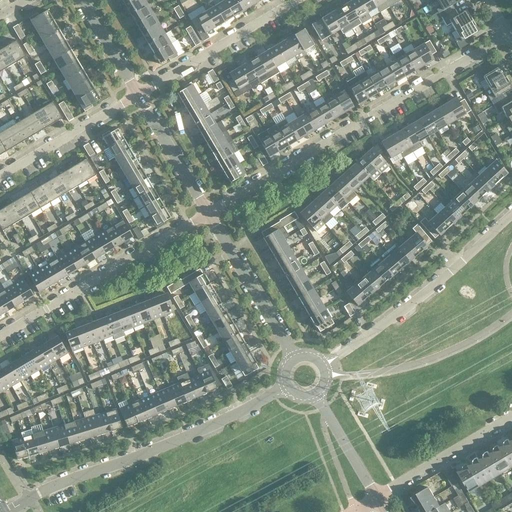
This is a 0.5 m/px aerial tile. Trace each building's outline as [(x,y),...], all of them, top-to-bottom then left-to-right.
[(147,4),(144,0),(132,0),(124,5),(130,15),(147,4)] [(243,11),(236,0),(225,0),(224,1),(233,17),(243,11)] [(252,6),(248,0),(236,0),(243,11),(252,6)] [(367,13),(359,0),(353,0),(349,3),(358,18),(367,13)] [(377,7),(372,0),(359,0),(367,13),(377,7)] [(389,7),(384,0),(372,0),(377,7),(380,13),(389,7)] [(460,0),(436,0),(441,7),(436,10),(437,12),(441,18),(453,11),(450,6),(460,0)] [(233,17),(224,1),(215,6),(224,22),(233,17)] [(361,24),(358,18),(349,3),(339,8),(352,29),(361,24)] [(153,14),(147,4),(130,15),(136,24),(153,14)] [(181,11),(178,6),(173,9),(176,14),(181,11)] [(224,22),(215,6),(205,12),(215,28),(224,22)] [(352,29),(339,8),(330,14),(340,29),(343,35),(352,29)] [(39,15),(37,13),(29,18),(36,30),(54,20),(47,10),(39,15)] [(456,16),(453,11),(441,18),(446,26),(451,23),(455,31),(472,20),(466,10),(456,16)] [(184,16),(181,11),(176,14),(179,19),(184,16)] [(215,28),(205,12),(197,17),(196,17),(196,18),(191,21),(197,31),(202,28),(205,33),(206,33),(215,28)] [(437,12),(431,15),(435,21),(441,18),(437,12)] [(159,24),(153,14),(136,24),(142,34),(159,24)] [(340,29),(330,14),(321,19),(330,35),(340,29)] [(330,35),(321,19),(312,24),(311,25),(321,41),(330,35)] [(59,30),(54,20),(36,30),(42,40),(59,30)] [(479,31),(472,20),(455,31),(459,38),(455,41),(460,49),(471,42),(469,37),(479,31)] [(392,21),(387,24),(390,29),(395,26),(392,21)] [(25,36),(18,24),(12,27),(19,39),(25,36)] [(165,34),(159,24),(142,34),(148,44),(165,34)] [(390,29),(387,24),(382,28),(385,32),(390,29)] [(193,31),(190,26),(185,29),(188,34),(193,31)] [(303,30),(294,35),(304,51),(313,45),(313,46),(314,45),(304,29),(303,29),(303,30)] [(65,40),(59,30),(42,40),(48,50),(65,40)] [(200,43),(193,31),(188,34),(195,46),(200,43)] [(373,32),(368,35),(371,40),(376,37),(373,32)] [(171,44),(165,34),(148,44),(153,54),(171,44)] [(306,55),(304,51),(294,35),(285,40),(294,56),(297,60),(306,55)] [(371,40),(368,35),(363,39),(366,43),(371,40)] [(26,56),(16,40),(7,46),(16,62),(26,56)] [(71,50),(65,40),(48,50),(54,60),(71,50)] [(294,56),(285,40),(276,46),(285,62),(294,56)] [(436,52),(429,40),(414,49),(424,65),(430,62),(429,61),(433,58),(431,55),(436,52)] [(28,42),(23,45),(26,50),(31,47),(28,42)] [(355,43),(350,46),(353,51),(358,48),(355,43)] [(178,56),(171,44),(153,54),(159,64),(168,59),(170,61),(178,56)] [(16,62),(7,46),(0,49),(0,55),(7,68),(16,62)] [(285,62),(276,46),(267,51),(276,67),(285,62)] [(353,51),(350,46),(344,50),(347,54),(353,51)] [(34,52),(31,47),(26,50),(29,55),(34,52)] [(424,65),(414,49),(405,55),(414,70),(418,67),(418,68),(424,65)] [(77,59),(71,50),(54,60),(60,70),(77,59)] [(393,55),(396,60),(405,76),(411,73),(410,72),(414,70),(405,55),(402,50),(393,55)] [(450,55),(447,50),(441,54),(444,58),(450,55)] [(279,72),(276,67),(267,51),(257,57),(270,78),(279,72)] [(334,56),(328,59),(331,64),(337,61),(334,56)] [(270,78),(257,57),(248,62),(260,83),(270,78)] [(83,69),(77,59),(60,70),(65,79),(83,69)] [(405,76),(396,60),(386,66),(395,81),(399,78),(400,80),(405,76)] [(39,61),(34,64),(37,70),(43,67),(39,61)] [(329,66),(326,61),(321,64),(323,69),(329,66)] [(260,83),(248,62),(239,68),(251,89),(260,83)] [(395,81),(386,66),(377,71),(387,87),(392,84),(391,83),(395,81)] [(484,80),(489,87),(506,77),(500,66),(489,72),(487,67),(475,74),(480,83),(484,80)] [(46,72),(43,67),(37,70),(40,75),(46,72)] [(251,89),(239,68),(230,73),(229,73),(226,69),(221,72),(236,98),(251,89)] [(88,79),(83,69),(65,79),(71,89),(88,79)] [(218,80),(212,70),(207,73),(213,83),(218,80)] [(310,70),(305,73),(308,78),(313,75),(310,70)] [(387,87),(377,71),(368,77),(377,92),(380,89),(381,91),(387,87)] [(377,92),(368,77),(365,72),(355,77),(368,98),(373,95),(373,94),(377,92)] [(308,78),(305,73),(299,76),(302,81),(308,78)] [(368,98),(355,77),(346,83),(358,103),(362,101),(363,102),(368,98)] [(511,87),(506,77),(489,87),(484,90),(493,105),(505,98),(502,94),(511,87)] [(94,89),(88,79),(71,89),(77,99),(94,89)] [(51,81),(46,84),(49,89),(54,86),(51,81)] [(291,81),(286,84),(289,89),(294,86),(291,81)] [(177,93),(183,104),(198,95),(191,82),(183,87),(184,89),(177,93)] [(289,89),(286,84),(281,87),(284,92),(289,89)] [(57,91),(54,86),(49,89),(52,94),(57,91)] [(331,91),(334,97),(344,113),(350,109),(349,108),(353,106),(341,86),(331,91)] [(100,99),(94,89),(77,99),(85,112),(93,107),(91,104),(100,99)] [(473,95),(469,90),(464,93),(467,98),(473,95)] [(273,92),(267,95),(270,100),(276,97),(273,92)] [(204,104),(198,95),(183,104),(189,113),(204,104)] [(270,100),(267,95),(262,98),(265,103),(270,100)] [(344,113),(334,97),(325,102),(334,117),(338,115),(338,116),(344,113)] [(511,100),(508,103),(505,98),(493,105),(498,114),(503,111),(507,118),(511,115),(511,100)] [(452,100),(446,103),(456,120),(471,111),(464,99),(459,102),(457,99),(453,101),(452,100)] [(63,101),(58,105),(61,110),(66,107),(63,101)] [(63,118),(53,102),(43,107),(53,124),(63,118)] [(334,117),(325,102),(316,108),(325,124),(331,120),(330,119),(334,117)] [(456,120),(446,103),(441,107),(442,108),(438,110),(447,125),(456,120)] [(210,114),(204,104),(189,113),(195,123),(210,114)] [(53,124),(43,107),(34,113),(43,129),(53,124)] [(73,118),(66,107),(61,110),(68,121),(73,118)] [(325,124),(316,108),(306,113),(315,128),(319,126),(320,127),(325,124)] [(447,125),(438,110),(434,112),(433,111),(428,114),(437,131),(447,125)] [(43,129),(34,113),(25,118),(34,135),(43,129)] [(315,128),(306,113),(297,119),(307,135),(312,131),(311,130),(315,128)] [(215,124),(210,114),(195,123),(200,133),(215,124)] [(437,131),(428,114),(422,118),(423,119),(419,121),(428,136),(437,131)] [(34,135),(25,118),(15,124),(25,140),(34,135)] [(285,119),(275,124),(288,146),(293,142),(293,141),(297,139),(288,124),(285,119)] [(307,135),(297,119),(288,124),(297,139),(301,137),(301,138),(307,135)] [(226,131),(221,121),(215,124),(200,133),(206,143),(226,131)] [(428,136),(419,121),(415,123),(415,122),(409,125),(419,142),(428,136)] [(25,140),(15,124),(6,129),(15,146),(25,140)] [(288,146),(275,124),(266,130),(269,135),(278,150),(282,148),(283,149),(288,146)] [(419,142),(409,125),(404,129),(404,130),(401,132),(409,147),(419,142)] [(478,125),(472,129),(474,133),(480,129),(478,125)] [(101,135),(109,148),(124,139),(118,128),(110,133),(109,131),(101,135)] [(15,146),(6,129),(0,132),(0,141),(6,151),(15,146)] [(232,141),(226,131),(206,143),(212,153),(232,141)] [(413,152),(409,147),(401,132),(397,134),(396,133),(391,136),(400,153),(403,158),(413,152)] [(278,150),(269,135),(259,141),(269,157),(275,153),(274,152),(278,150)] [(400,153),(391,136),(385,140),(386,141),(382,143),(390,158),(400,153)] [(495,146),(502,142),(498,136),(492,140),(495,146)] [(462,142),(465,146),(470,141),(467,138),(462,142)] [(130,148),(124,139),(109,148),(114,157),(130,148)] [(232,141),(212,153),(218,163),(233,154),(238,151),(232,141)] [(94,153),(88,143),(83,146),(89,156),(94,153)] [(476,146),(473,143),(468,147),(471,151),(476,146)] [(135,158),(130,148),(114,157),(120,167),(135,158)] [(368,153),(365,156),(381,174),(389,166),(373,148),(367,152),(368,153)] [(455,148),(450,152),(454,156),(459,152),(455,148)] [(468,154),(464,151),(459,155),(463,159),(468,154)] [(454,156),(450,152),(445,157),(449,161),(454,156)] [(268,163),(262,153),(256,156),(263,166),(268,163)] [(239,164),(233,154),(218,163),(224,172),(239,164)] [(463,159),(459,155),(454,160),(458,163),(463,159)] [(381,174),(365,156),(362,159),(361,158),(356,163),(369,176),(373,181),(381,174)] [(141,168),(135,158),(120,167),(126,177),(141,168)] [(96,175),(87,159),(77,164),(87,181),(96,175)] [(495,160),(487,168),(499,181),(507,173),(495,160)] [(369,176),(356,163),(351,167),(352,168),(349,171),(361,184),(369,176)] [(439,163),(434,167),(437,171),(442,167),(439,163)] [(87,181),(77,164),(68,170),(77,186),(87,181)] [(246,176),(239,164),(224,172),(230,183),(237,178),(239,180),(246,176)] [(451,170),(447,166),(442,171),(446,174),(451,170)] [(437,171),(434,167),(429,172),(433,176),(437,171)] [(147,178),(141,168),(126,177),(132,187),(147,178)] [(499,181),(487,168),(478,176),(490,189),(499,181)] [(77,186),(68,170),(58,175),(68,192),(77,186)] [(361,184),(349,171),(346,174),(345,173),(340,177),(353,191),(361,184)] [(446,174),(442,171),(438,175),(441,179),(446,174)] [(68,192),(58,175),(49,181),(59,197),(68,192)] [(490,189),(478,176),(470,184),(482,196),(490,189)] [(357,195),(353,191),(340,177),(335,181),(336,182),(333,185),(349,203),(357,195)] [(153,188),(147,178),(132,187),(138,197),(153,188)] [(423,178),(418,182),(421,186),(426,182),(423,178)] [(59,197),(49,181),(40,186),(49,203),(59,197)] [(421,186),(418,182),(413,187),(416,191),(421,186)] [(434,185),(431,182),(426,186),(429,190),(434,185)] [(482,196),(470,184),(462,191),(473,204),(482,196)] [(349,203),(333,185),(330,188),(329,187),(324,191),(337,205),(341,210),(349,203)] [(49,203),(40,186),(30,192),(40,208),(49,203)] [(429,190),(426,186),(421,191),(424,194),(429,190)] [(159,198),(153,188),(138,197),(144,207),(159,198)] [(337,205),(324,191),(319,196),(320,197),(317,200),(329,213),(337,205)] [(473,204),(462,191),(453,199),(465,212),(473,204)] [(40,208),(30,192),(21,198),(31,214),(40,208)] [(402,197),(405,201),(410,196),(407,192),(402,197)] [(31,214),(21,198),(12,203),(21,219),(31,214)] [(165,208),(159,198),(144,207),(150,217),(165,208)] [(465,212),(453,199),(445,207),(457,220),(465,212)] [(333,217),(329,213),(317,200),(314,203),(313,202),(308,206),(325,224),(333,217)] [(399,200),(393,204),(397,208),(402,203),(399,200)] [(21,219),(12,203),(2,209),(12,225),(21,219)] [(397,208),(393,204),(388,208),(392,212),(397,208)] [(325,224),(308,206),(303,211),(304,211),(300,214),(316,232),(325,224)] [(457,220),(445,207),(436,214),(448,227),(457,220)] [(171,218),(165,208),(150,217),(157,229),(164,224),(163,222),(171,218)] [(12,225),(2,209),(0,209),(0,226),(2,231),(12,225)] [(298,218),(294,211),(279,220),(279,221),(283,227),(293,221),(298,218)] [(373,213),(368,217),(372,222),(377,218),(373,213)] [(382,213),(377,218),(380,222),(385,217),(382,213)] [(448,227),(436,214),(428,222),(424,217),(420,222),(434,239),(439,235),(440,235),(448,227)] [(380,222),(377,218),(372,222),(375,226),(380,222)] [(133,236),(123,219),(113,225),(123,242),(133,236)] [(283,227),(279,221),(261,233),(264,238),(263,238),(269,248),(284,239),(289,236),(283,227)] [(388,225),(385,221),(380,226),(383,229),(388,225)] [(416,233),(407,240),(419,254),(428,246),(427,245),(431,241),(417,224),(412,229),(416,233)] [(123,242),(113,225),(104,231),(114,248),(123,242)] [(383,229),(380,226),(375,230),(378,234),(383,229)] [(137,227),(132,230),(138,240),(144,237),(137,227)] [(366,227),(360,232),(364,236),(369,231),(366,227)] [(114,248),(104,231),(94,236),(104,253),(114,248)] [(364,236),(360,232),(355,236),(359,240),(364,236)] [(104,253),(94,236),(85,242),(95,259),(104,253)] [(371,240),(368,236),(363,240),(366,244),(371,240)] [(290,249),(284,239),(269,248),(275,258),(290,249)] [(366,244),(363,240),(358,245),(361,248),(366,244)] [(419,254),(407,240),(399,248),(410,261),(419,254)] [(349,241),(344,246),(347,249),(352,245),(349,241)] [(95,259),(85,242),(76,247),(86,264),(95,259)] [(347,249),(344,246),(339,250),(342,254),(347,249)] [(86,264),(76,247),(66,253),(76,270),(86,264)] [(410,261),(399,248),(390,255),(401,268),(410,261)] [(295,259),(290,249),(275,258),(280,268),(295,259)] [(354,255),(350,251),(345,255),(348,259),(354,255)] [(76,270),(66,253),(57,258),(67,275),(76,270)] [(327,255),(324,256),(330,264),(334,260),(329,254),(327,255)] [(348,259),(345,255),(340,259),(343,263),(348,259)] [(401,268),(390,255),(381,262),(392,276),(401,268)] [(67,275),(57,258),(48,264),(58,281),(67,275)] [(301,269),(295,259),(280,268),(286,278),(301,269)] [(340,266),(337,262),(331,267),(335,271),(336,269),(339,267),(340,266)] [(392,276),(381,262),(372,270),(384,283),(392,276)] [(58,281),(48,264),(38,269),(48,286),(58,281)] [(48,286),(38,269),(29,275),(39,292),(48,286)] [(202,274),(200,269),(181,280),(184,286),(189,283),(195,292),(210,283),(204,273),(202,274)] [(307,279),(301,269),(286,278),(292,288),(307,279)] [(384,283),(372,270),(364,277),(375,290),(384,283)] [(375,290),(364,277),(355,284),(366,298),(375,290)] [(23,278),(14,284),(24,301),(33,295),(23,278)] [(181,280),(180,279),(166,287),(170,294),(184,286),(181,280)] [(313,289),(307,279),(292,288),(298,298),(313,289)] [(215,293),(210,283),(195,292),(200,302),(215,293)] [(24,301),(14,284),(4,290),(14,307),(24,301)] [(366,298),(355,284),(346,292),(357,305),(366,298)] [(319,299),(313,289),(298,298),(304,307),(319,299)] [(14,307),(4,290),(0,292),(0,303),(5,312),(14,307)] [(174,312),(167,293),(156,297),(163,316),(174,312)] [(221,303),(215,293),(200,302),(206,312),(221,303)] [(163,316),(156,297),(146,301),(153,320),(163,316)] [(325,308),(319,299),(304,307),(310,317),(325,308)] [(153,320),(146,301),(136,305),(143,324),(153,320)] [(227,313),(221,303),(206,312),(212,322),(227,313)] [(355,314),(348,303),(343,307),(349,317),(355,314)] [(143,324),(136,305),(126,309),(133,328),(143,324)] [(334,324),(325,308),(310,317),(316,328),(317,327),(320,332),(334,324)] [(133,328),(126,309),(116,313),(123,332),(133,328)] [(123,332),(116,313),(106,317),(113,336),(123,332)] [(233,323),(227,313),(212,322),(218,332),(233,323)] [(113,336),(106,317),(95,321),(103,340),(113,336)] [(103,340),(95,321),(85,325),(93,343),(103,340)] [(239,333),(233,323),(218,332),(224,342),(239,333)] [(93,343),(85,325),(75,329),(82,347),(93,343)] [(82,347),(75,329),(65,333),(72,352),(82,347)] [(245,343),(239,333),(224,342),(230,352),(245,343)] [(58,336),(48,342),(58,359),(68,353),(58,336)] [(58,359),(48,342),(39,347),(49,364),(58,359)] [(250,352),(245,343),(230,352),(235,361),(250,352)] [(49,364),(39,347),(29,353),(39,370),(49,364)] [(257,363),(250,352),(235,361),(244,377),(258,368),(255,363),(257,363)] [(39,370),(29,353),(20,358),(30,375),(39,370)] [(30,375),(20,358),(11,364),(21,381),(30,375)] [(21,381),(11,364),(1,369),(11,386),(21,381)] [(196,369),(199,374),(207,392),(217,388),(217,387),(222,385),(208,364),(196,369)] [(11,386),(1,369),(0,370),(0,388),(2,392),(11,386)] [(177,377),(179,383),(187,401),(197,397),(189,379),(187,373),(177,377)] [(207,392),(199,374),(189,379),(197,397),(207,392)] [(226,376),(221,379),(227,390),(232,386),(226,376)] [(187,401),(179,383),(169,387),(177,405),(187,401)] [(177,405),(169,387),(159,391),(167,409),(177,405)] [(167,409),(159,391),(149,396),(157,414),(167,409)] [(157,414),(149,396),(139,400),(147,418),(157,414)] [(147,418),(139,400),(129,404),(137,422),(147,418)] [(137,422),(129,404),(119,409),(127,427),(137,422)] [(122,428),(116,409),(105,412),(111,431),(122,428)] [(111,431),(105,412),(95,415),(100,434),(111,431)] [(100,434),(95,415),(84,418),(90,437),(100,434)] [(90,437),(84,418),(74,422),(80,440),(90,437)] [(80,440),(74,422),(64,425),(69,444),(80,440)] [(69,444),(64,425),(53,428),(59,447),(69,444)] [(59,447),(53,428),(43,431),(49,450),(59,447)] [(49,450),(43,431),(32,434),(38,453),(49,450)] [(38,453),(32,434),(22,437),(28,456),(38,453)] [(28,456),(22,437),(11,441),(17,460),(28,456)] [(504,446),(500,447),(499,447),(511,467),(511,466),(511,445),(509,441),(510,441),(509,439),(508,439),(506,440),(505,441),(504,442),(504,444),(504,446)] [(494,452),(489,453),(500,473),(511,467),(499,447),(500,447),(499,445),(497,446),(496,446),(495,447),(494,449),(493,451),(494,452)] [(483,458),(479,459),(478,460),(490,479),(500,473),(489,453),(488,451),(487,452),(486,452),(485,453),(484,455),(483,457),(483,458)] [(473,464),(469,465),(468,466),(480,485),(490,479),(478,460),(479,459),(478,458),(476,458),(475,459),(474,460),(473,461),(473,463),(473,464)] [(469,492),(480,485),(468,466),(469,465),(468,464),(466,464),(465,465),(464,466),(463,467),(463,469),(463,471),(457,472),(469,492)] [(457,483),(452,473),(446,477),(452,487),(457,483)] [(417,502),(419,506),(434,497),(428,487),(426,489),(425,487),(418,491),(419,493),(411,498),(415,503),(417,502)] [(502,499),(505,504),(511,499),(509,494),(502,499)] [(430,511),(440,506),(434,497),(419,506),(422,510),(420,511),(430,511)] [(494,510),(495,510),(502,506),(499,501),(491,505),(494,510)]
